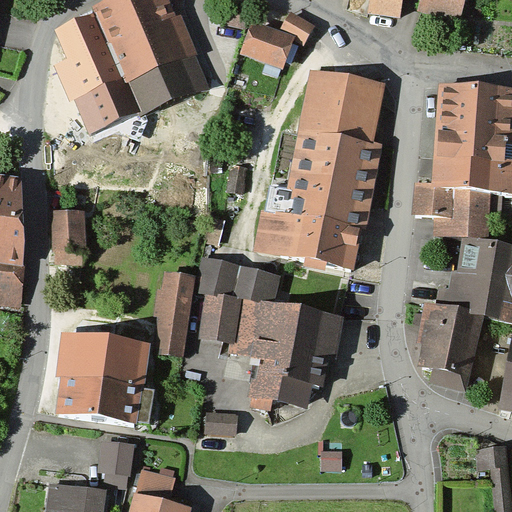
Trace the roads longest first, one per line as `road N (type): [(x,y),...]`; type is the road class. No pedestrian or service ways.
road 1 (tertiary): [(0,479),(36,347),(32,86),(50,23),(68,0)]
road 2 (residential): [(408,408),(392,339),(410,68)]
road 3 (residential): [(410,68),(291,0)]
